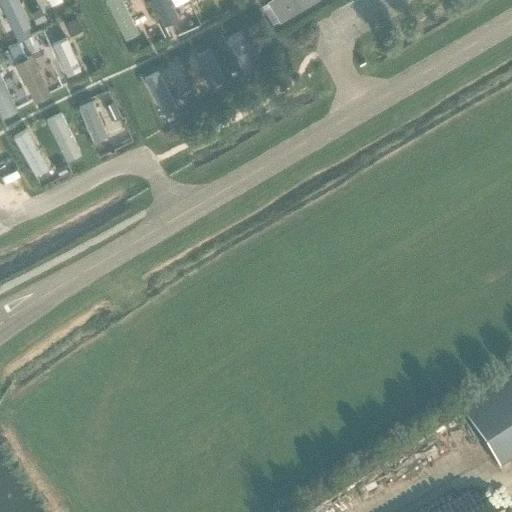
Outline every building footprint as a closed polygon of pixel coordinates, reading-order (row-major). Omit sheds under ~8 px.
[(21,0),(5,0),(15,18),(27,12),(21,0)] [(156,0),(163,17),(183,9),(179,0),(156,0)] [(267,0),(266,0),(279,21),(314,0),(267,0)] [(117,11),(127,36),(152,25),(142,1),(117,11)] [(66,36),(60,38),(56,27),(44,32),(62,77),(79,69),(66,36)] [(240,71),(258,63),(246,36),(234,42),(239,53),(233,56),(240,71)] [(211,85),(225,79),(210,46),(196,52),(211,85)] [(0,62),(1,66),(17,61),(13,50),(0,54),(0,62)] [(34,98),(50,93),(36,50),(20,55),(34,98)] [(0,86),(25,78),(20,63),(0,69),(0,86)] [(179,106),(171,90),(178,86),(168,67),(147,77),(165,113),(179,106)] [(80,108),(88,136),(112,130),(105,101),(80,108)] [(62,146),(83,137),(73,115),(53,124),(62,146)] [(31,164),(56,151),(50,139),(25,151),(31,164)] [(2,184),(16,194),(23,185),(9,174),(2,184)] [(499,467),(511,458),(511,383),(464,414),(499,467)] [(482,507),(472,490),(434,511),(494,511),(511,502),(511,492),(511,490),(482,507)]
